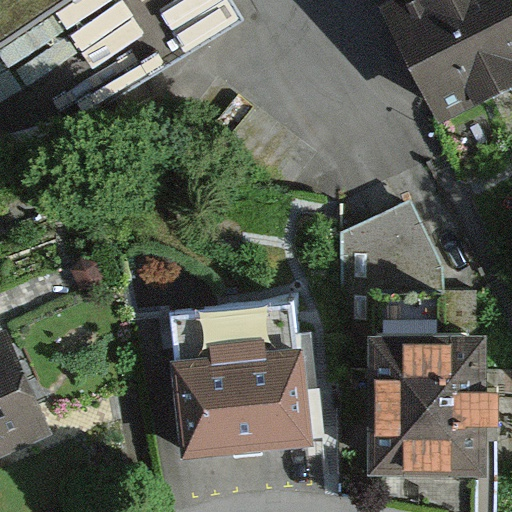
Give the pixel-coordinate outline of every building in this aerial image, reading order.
[(0,0),(0,110),(33,103),(210,0),(0,0)] [(511,0),(403,0),(382,11),(435,115),(511,75),(511,0)] [(373,300),(445,271),(418,203),(345,232),(373,300)] [(494,315),(375,315),(375,452),(495,452),(494,315)] [(22,323),(0,331),(0,458),(67,430),(22,323)] [(319,342),(184,354),(192,451),(328,439),(319,342)]
